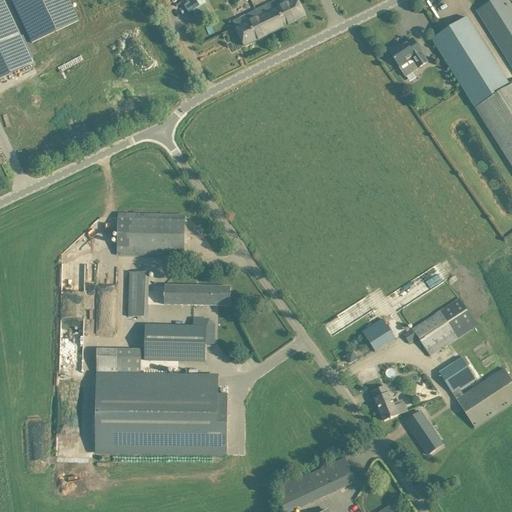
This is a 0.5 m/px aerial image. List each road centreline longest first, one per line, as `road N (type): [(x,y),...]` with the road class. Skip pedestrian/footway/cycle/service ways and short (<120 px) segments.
road 1 (unclassified): [(426,511),(160,129)]
road 2 (unclassified): [(160,129),(190,104),(394,0)]
road 3 (unclassified): [(0,203),(160,129)]
